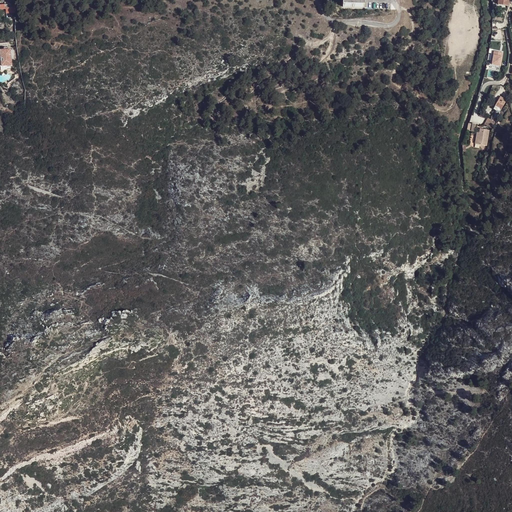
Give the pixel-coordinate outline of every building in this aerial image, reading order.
[(10,49),(0,49),(0,65),(12,65),(10,49)] [(500,100),(496,106),(502,110),(506,103),(500,100)] [(496,123),(488,119),(484,125),(492,129),(496,123)] [(466,130),(474,132),(476,124),(468,122),(466,130)] [(487,146),(490,131),(481,129),(480,133),(478,133),(476,144),(487,146)]
